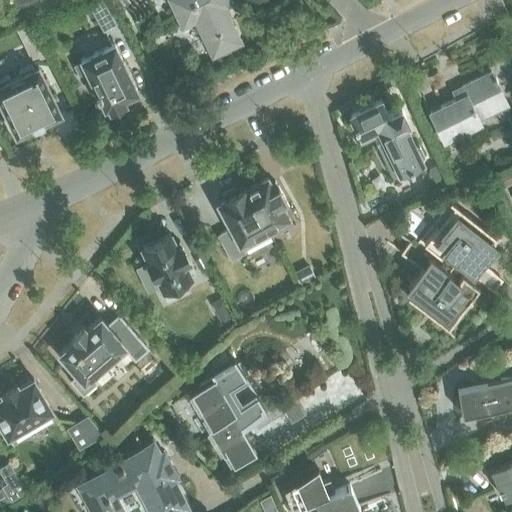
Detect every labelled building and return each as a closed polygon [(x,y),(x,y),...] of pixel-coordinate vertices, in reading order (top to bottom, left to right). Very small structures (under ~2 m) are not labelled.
[(105,0),(86,0),(103,29),(117,20),(105,0)] [(240,41),(223,6),(229,3),(227,0),(169,0),(182,26),(197,19),(200,25),(198,26),(204,40),(209,38),(216,53),(240,41)] [(130,73),(123,59),(123,60),(114,42),(80,58),(82,61),(75,65),(83,81),(89,77),(98,95),(96,96),(99,100),(100,99),(104,108),(107,106),(109,110),(126,103),(124,98),(138,91),(129,73),(130,73)] [(60,112),(38,65),(34,67),(32,63),(19,69),(21,74),(10,79),(8,74),(0,78),(0,101),(16,134),(60,112)] [(477,114),(505,101),(496,81),(497,81),(495,76),(494,77),(491,71),(461,85),(465,93),(429,111),(443,141),(481,123),(477,114)] [(415,145),(403,121),(407,119),(400,106),(387,112),(381,99),(350,114),(353,120),(352,121),(355,128),(356,127),(359,134),(377,125),(381,133),(379,133),(384,143),(385,142),(399,171),(407,168),(408,169),(415,166),(414,164),(422,160),(421,159),(423,155),(419,146),(415,145)] [(438,163),(428,168),(437,186),(447,181),(438,163)] [(511,168),(498,174),(502,185),(511,181),(511,168)] [(296,220),(285,198),(278,185),(272,188),(266,177),(245,188),(270,234),(296,220)] [(270,234),(245,188),(237,192),(234,186),(221,193),(224,199),(219,202),(232,226),(217,234),(231,259),(245,251),(244,248),(270,234)] [(495,248),(485,240),(491,233),(463,210),(454,221),(446,216),(438,227),(437,227),(424,244),(440,257),(444,252),(443,251),(445,248),(455,256),(452,260),(473,276),(495,248)] [(195,271),(181,244),(176,246),(169,232),(142,246),(149,260),(148,260),(154,273),(153,274),(166,299),(184,290),(179,279),(195,271)] [(465,305),(479,288),(462,275),(458,280),(459,281),(457,284),(447,276),(450,271),(429,256),(408,284),(417,291),(411,299),(440,321),(449,310),(456,316),(465,304),(465,305)] [(309,262),(295,270),(301,282),(315,274),(309,262)] [(90,375),(124,345),(135,357),(147,347),(118,313),(107,323),(100,316),(86,328),(84,325),(70,337),(73,340),(59,352),(77,373),(71,379),(82,392),(96,381),(90,375)] [(511,351),(510,352),(511,362),(511,376),(500,378),(457,386),(461,414),(505,406),(511,404),(511,351)] [(255,393),(245,378),(234,358),(211,371),(214,376),(190,390),(210,425),(207,427),(211,434),(198,442),(205,454),(217,447),(216,446),(218,445),(223,453),(226,452),(233,463),(255,450),(242,427),(253,420),(258,428),(284,412),(286,415),(287,415),(288,416),(291,421),(305,412),(295,397),(279,407),(267,386),(255,393)] [(50,408),(33,379),(34,379),(33,377),(31,378),(32,378),(18,386),(16,382),(1,391),(3,395),(0,396),(0,422),(7,434),(6,434),(7,435),(9,434),(8,434),(50,410),(52,409),(51,408),(50,408)] [(103,433),(87,414),(77,421),(89,441),(103,433)] [(114,495),(139,481),(150,501),(147,502),(152,511),(170,511),(186,503),(154,444),(144,449),(143,447),(126,456),(127,458),(79,485),(94,511),(101,507),(102,509),(110,505),(109,503),(116,499),(114,495)] [(511,493),(511,456),(489,468),(504,498),(511,493)] [(349,482),(342,485),(327,491),(318,468),(284,490),(296,507),(300,505),(303,511),(346,511),(360,507),(349,482)] [(27,491),(14,470),(4,476),(16,497),(27,491)] [(39,511),(50,506),(40,488),(28,495),(37,511),(39,511)]
